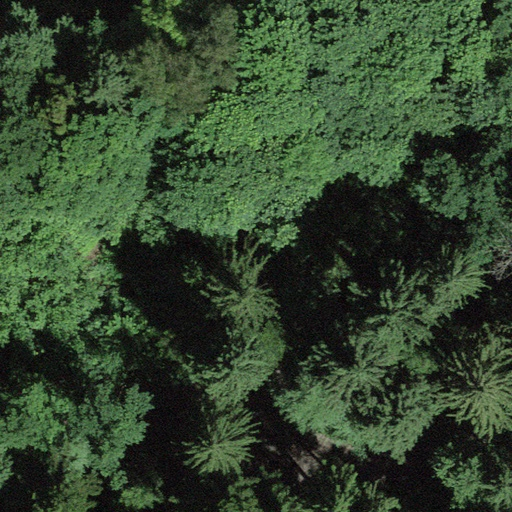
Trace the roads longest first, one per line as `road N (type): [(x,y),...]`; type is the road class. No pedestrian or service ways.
road 1 (track): [(289,432),(258,411),(214,406),(112,432),(0,443)]
road 2 (track): [(511,428),(465,450),(400,461),(329,455),(289,432)]
